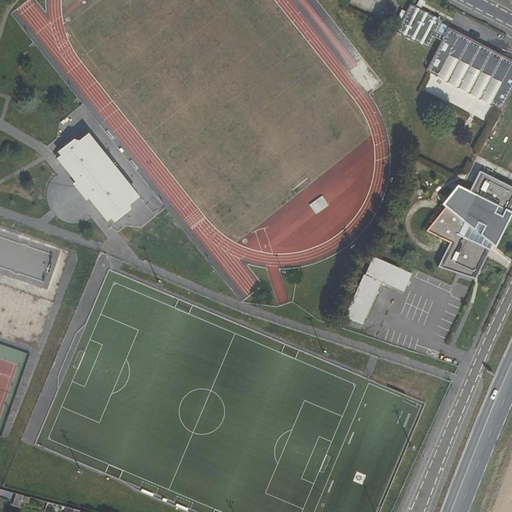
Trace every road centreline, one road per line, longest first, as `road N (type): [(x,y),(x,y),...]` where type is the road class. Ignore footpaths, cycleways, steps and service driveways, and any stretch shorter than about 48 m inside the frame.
road 1 (residential): [(418,511),(511,301)]
road 2 (primary): [(454,511),(511,369)]
